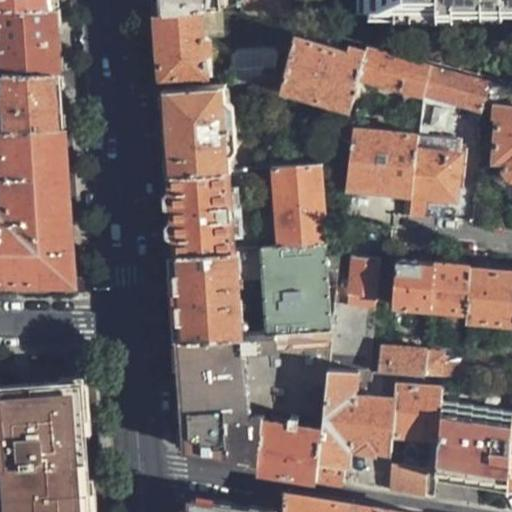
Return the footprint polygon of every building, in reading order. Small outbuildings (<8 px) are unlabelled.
[(153,0),(154,10),(222,7),(240,6),(241,0),(153,0)] [(238,13),(260,17),(264,0),(241,0),(240,6),(238,13)] [(264,0),(260,17),(279,22),(283,3),(269,0),(264,0)] [(509,2),(370,4),(370,15),(509,14),(509,6),(509,2)] [(0,67),(0,68),(60,69),(57,37),(55,4),(0,3),(0,67)] [(222,7),(154,10),(157,46),(159,75),(204,72),(203,52),(208,47),(207,37),(202,33),(224,31),(222,7)] [(356,77),(362,50),(295,33),(282,82),(318,93),(350,103),(356,77)] [(424,56),(364,41),(362,50),(356,77),(416,94),(424,56)] [(231,77),(270,75),(276,50),(229,54),(230,65),(231,77)] [(487,71),(424,56),(416,94),(478,109),(483,86),(487,71)] [(62,98),(60,69),(0,68),(2,90),(0,89),(0,127),(4,127),(5,126),(63,122),(62,98)] [(511,93),(511,77),(487,71),(483,86),(492,88),(511,93)] [(163,130),(166,168),(226,164),(230,164),(229,153),(234,147),(231,106),(225,98),(224,82),(160,87),(161,99),(163,130)] [(483,86),(478,109),(489,112),(484,157),(500,159),(498,168),(502,175),(511,176),(511,181),(511,180),(511,101),(491,101),(492,88),(483,86)] [(348,126),(349,116),(332,112),(330,134),(347,136),(348,126)] [(72,235),(63,122),(5,126),(4,127),(10,216),(0,215),(0,275),(75,276),(72,235)] [(407,193),(412,132),(348,126),(347,136),(345,156),(343,187),(407,193)] [(437,134),(412,132),(407,193),(452,197),(455,149),(435,147),(437,134)] [(322,239),(315,158),(287,159),(269,161),(275,242),(322,239)] [(170,236),(171,251),(232,246),(226,164),(166,168),(170,236)] [(328,326),(322,239),(275,242),(259,244),(265,330),(328,326)] [(176,316),(178,338),(238,333),(232,246),(171,251),(176,316)] [(350,253),(341,366),(376,368),(379,343),(380,334),(368,333),(374,255),(350,253)] [(436,262),(435,259),(393,256),(389,303),(431,307),(431,305),(436,262)] [(469,268),(469,264),(436,262),(431,305),(466,310),(469,268)] [(465,317),(511,320),(511,271),(469,268),(466,310),(465,317)] [(0,290),(76,291),(75,276),(0,275),(0,290)] [(186,448),(262,457),(264,418),(265,408),(324,417),(328,365),(331,326),(328,326),(265,330),(238,333),(178,338),(179,353),(183,400),(186,448)] [(428,347),(379,343),(376,368),(397,370),(425,372),(427,351),(428,347)] [(442,373),(460,374),(461,354),(427,351),(425,372),(442,373)] [(323,428),(320,475),(332,477),(346,480),(350,447),(351,438),(391,445),(392,428),(397,370),(376,368),(341,366),(328,365),(324,417),(323,428)] [(0,382),(19,381),(18,370),(0,371),(0,382)] [(425,372),(397,370),(392,428),(438,434),(442,373),(425,372)] [(480,481),(508,486),(511,431),(511,378),(460,374),(442,373),(438,434),(435,474),(465,479),(466,471),(481,472),(480,481)] [(93,511),(83,378),(19,381),(0,382),(0,511),(93,511)] [(262,457),(262,466),(288,470),(320,475),(323,428),(264,418),(262,457)] [(390,461),(388,486),(427,492),(430,467),(390,461)] [(466,471),(465,479),(473,480),(480,481),(481,472),(466,471)] [(352,511),(353,503),(323,498),(287,493),(288,511),(287,511),(352,511)] [(287,511),(288,511),(212,500),(210,506),(206,511),(287,511)] [(410,511),(388,508),(353,503),(352,511),(410,511)]
